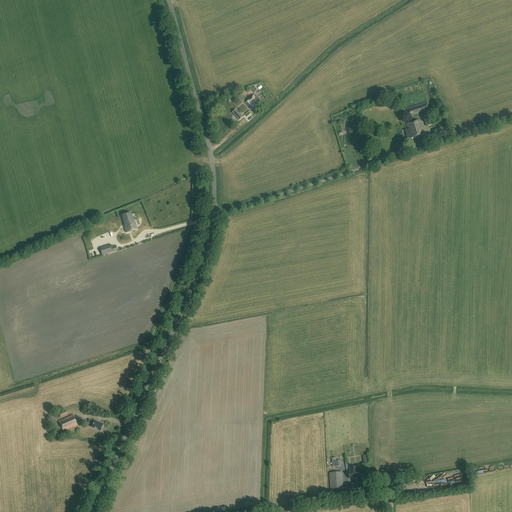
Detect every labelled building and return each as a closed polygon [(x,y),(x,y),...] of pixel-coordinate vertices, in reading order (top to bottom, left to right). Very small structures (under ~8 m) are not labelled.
[(260,101),(255,95),(245,103),(251,110),(260,101)] [(428,111),(426,102),(406,108),(409,116),(428,111)] [(243,117),(236,109),(232,113),(239,121),(243,117)] [(433,125),(430,116),(425,118),(428,127),(433,125)] [(423,135),(419,120),(406,125),(408,129),(407,129),(410,139),(423,135)] [(126,233),(137,230),(133,218),(132,219),(130,213),(122,216),(125,225),(124,226),(126,233)] [(60,420),(62,425),(76,421),(75,416),(60,420)] [(94,422),(89,420),(88,424),(93,426),(92,428),(101,431),(103,425),(94,421),(94,422)] [(76,421),(62,425),(64,431),(78,427),(76,421)] [(336,461),(336,458),(332,458),(333,467),(341,466),(341,460),(336,461)] [(356,471),(355,467),(349,468),(350,471),(347,472),(348,479),(357,478),(356,471)] [(342,490),(341,472),(329,473),(330,491),(342,490)] [(429,476),(423,481),(427,484),(432,480),(429,476)]
